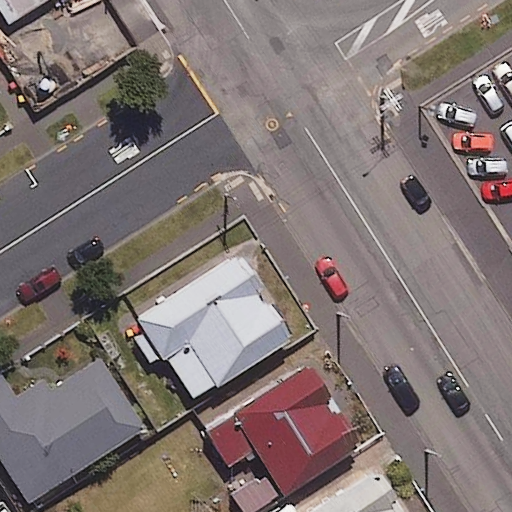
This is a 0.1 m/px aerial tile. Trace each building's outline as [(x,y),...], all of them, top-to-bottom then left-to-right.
[(43,0),(0,0),(0,9),(8,22),(43,0)] [(258,284),(237,252),(134,318),(140,328),(128,336),(145,362),(147,366),(163,355),(191,398),(213,384),(215,388),(288,341),(286,336),(290,334),(269,303),(265,306),(253,288),(258,284)] [(145,427),(99,357),(22,408),(1,375),(0,376),(0,460),(28,504),(145,427)] [(365,444),(311,361),(206,430),(229,465),(256,448),(287,495),(365,444)] [(403,511),(374,468),(307,511),(403,511)]
